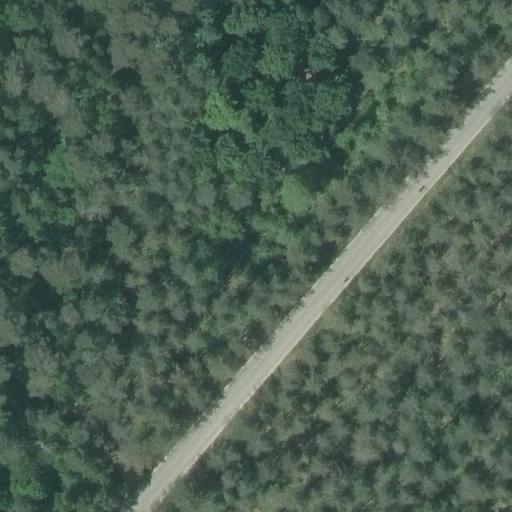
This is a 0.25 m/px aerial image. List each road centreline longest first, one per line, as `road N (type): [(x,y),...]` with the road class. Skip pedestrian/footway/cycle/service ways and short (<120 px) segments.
road 1 (unclassified): [(152,511),(511,76)]
road 2 (track): [(166,495),(0,362)]
